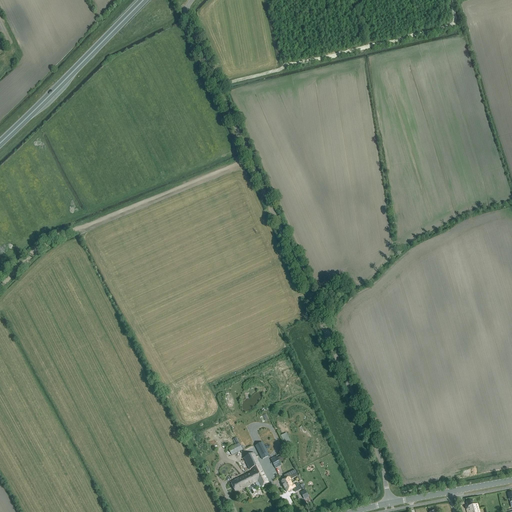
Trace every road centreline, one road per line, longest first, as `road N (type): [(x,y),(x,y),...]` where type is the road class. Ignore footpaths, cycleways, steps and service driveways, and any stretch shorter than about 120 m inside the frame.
road 1 (unclassified): [(192,0),(187,18),(379,448),(390,503)]
road 2 (trunk): [(0,142),(143,0)]
road 3 (tertiary): [(390,503),(511,480)]
